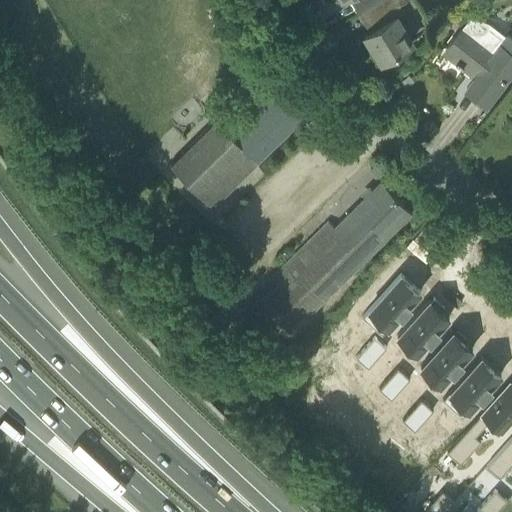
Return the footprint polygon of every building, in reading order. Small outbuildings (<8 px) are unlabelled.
[(354,0),(361,11),(377,0),(354,0)] [(411,42),(395,16),(402,12),(398,5),(405,1),(404,0),(377,0),(361,11),(373,29),(363,35),(380,61),(411,42)] [(464,27),(456,36),(444,52),(475,76),(466,89),(485,103),(511,68),(511,36),(506,32),(493,50),(464,27)] [(257,162),(296,123),(310,109),(277,76),(224,128),(216,119),(170,164),(212,207),(257,162)] [(290,332),(364,259),(411,212),(380,181),(334,226),(328,220),(313,234),(270,277),(277,283),(259,301),(290,332)] [(400,272),(367,309),(387,327),(420,290),(400,272)] [(429,298),(396,335),(416,353),(449,316),(429,298)] [(453,329),(420,366),(440,384),(473,347),(453,329)] [(374,335),(355,356),(367,367),(386,346),(374,335)] [(481,355),(448,392),(468,410),(501,373),(481,355)] [(403,361),(384,382),(396,392),(414,371),(403,361)] [(466,429),(450,448),(463,459),(483,436),(478,431),(488,420),(500,431),(511,418),(511,382),(510,381),(466,429)] [(426,392),(407,413),(419,424),(438,403),(426,392)] [(455,418),(436,439),(448,449),(450,448),(466,429),(455,418)] [(511,436),(486,465),(499,476),(511,462),(511,436)] [(458,471),(439,492),(451,503),(470,482),(458,471)] [(494,488),(476,509),(478,511),(494,511),(506,499),(494,488)] [(406,497),(392,511),(413,511),(418,507),(406,497)]
